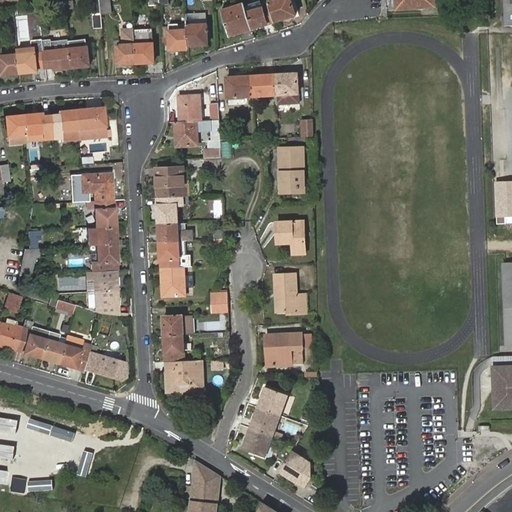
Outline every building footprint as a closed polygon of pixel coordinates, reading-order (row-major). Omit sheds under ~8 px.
[(100,13),(98,0),(90,0),(92,27),(101,26),(100,13)] [(108,0),(98,0),(100,13),(110,12),(108,0)] [(291,0),(268,0),(267,0),(268,4),(273,20),(295,13),(291,0)] [(511,0),(502,0),(504,23),(511,22),(511,0)] [(246,10),(243,2),(220,9),(227,34),(251,26),(246,10)] [(251,26),(273,20),(268,4),(246,10),(251,26)] [(207,42),(205,15),(203,10),(186,11),(186,21),(187,28),(188,44),(207,42)] [(188,44),(187,28),(178,29),(177,21),(168,22),(170,47),(188,46),(188,44)] [(117,62),(135,61),(133,27),(133,26),(121,27),(122,43),(116,44),(117,62)] [(133,27),(135,61),(152,60),(150,26),(133,27)] [(70,65),(68,47),(52,48),(51,35),(40,36),(42,48),(43,64),(51,64),(51,67),(70,65)] [(84,38),(67,39),(68,47),(70,65),(88,64),(86,45),(85,45),(84,38)] [(43,64),(42,48),(16,52),(18,71),(35,67),(35,65),(43,64)] [(0,73),(18,71),(16,52),(0,55),(0,73)] [(274,73),(275,94),(275,102),(297,101),(297,94),(296,72),(274,73)] [(250,74),(251,95),(275,94),(274,73),(250,74)] [(226,96),(251,95),(250,74),(225,75),(226,96)] [(193,119),(200,119),(199,95),(179,96),(179,120),(193,119)] [(210,103),(210,118),(218,118),(217,103),(210,103)] [(75,108),(77,126),(103,124),(102,106),(75,108)] [(50,128),(51,134),(60,134),(59,127),(77,126),(75,108),(56,109),(56,113),(48,114),(50,128)] [(40,110),(23,112),(24,130),(50,128),(48,114),(41,114),(40,110)] [(8,140),(25,139),(24,130),(23,112),(6,114),(8,140)] [(204,158),(220,158),(219,139),(218,124),(218,118),(210,118),(211,139),(208,139),(208,149),(204,149),(204,158)] [(179,120),(174,120),(174,132),(177,132),(178,144),(194,144),(194,124),(193,119),(179,120)] [(301,136),(311,136),(311,121),(301,121),(301,136)] [(218,124),(219,139),(228,138),(228,123),(218,124)] [(224,142),(224,157),(232,156),(231,141),(224,142)] [(277,147),(279,187),(302,186),(301,146),(277,147)] [(27,165),(28,175),(42,174),(41,164),(27,165)] [(0,166),(0,179),(0,180),(9,179),(6,165),(0,166)] [(158,197),(184,196),(184,180),(183,165),(156,167),(158,197)] [(89,200),(111,198),(110,175),(102,175),(101,171),(76,173),(77,190),(88,189),(89,200)] [(511,180),(495,181),(496,217),(511,216),(511,180)] [(159,223),(178,223),(177,202),(184,202),(184,196),(158,197),(159,223)] [(89,209),(90,226),(113,225),(111,198),(89,200),(81,200),(81,209),(89,209)] [(303,220),(276,220),(277,241),(291,241),(291,251),(304,251),(303,220)] [(160,241),(179,241),(178,223),(159,223),(160,241)] [(113,225),(90,226),(91,244),(114,243),(113,225)] [(215,239),(224,239),(224,230),(214,230),(215,239)] [(184,266),(185,266),(185,258),(180,258),(179,241),(160,241),(161,267),(184,266)] [(114,243),(91,244),(92,270),(115,269),(114,243)] [(39,245),(23,246),(19,273),(30,273),(33,257),(37,257),(39,245)] [(511,261),(503,261),(505,344),(511,343),(511,261)] [(184,266),(161,267),(163,295),(182,295),(185,294),(184,266)] [(115,269),(92,270),(85,270),(86,278),(93,278),(94,311),(98,312),(117,314),(117,312),(117,304),(115,269)] [(298,308),(298,312),(306,311),(306,292),(297,292),(296,272),(274,273),(275,292),(279,292),(279,309),(287,309),(298,308)] [(211,293),(211,304),(227,303),(227,292),(211,293)] [(12,301),(13,295),(7,294),(3,307),(17,312),(19,303),(12,301)] [(71,304),(56,299),(54,307),(69,311),(71,304)] [(211,311),(227,311),(227,303),(211,304),(211,311)] [(165,335),(183,335),(193,334),(192,314),(182,315),(164,316),(165,335)] [(29,333),(31,326),(31,321),(23,319),(22,325),(16,349),(40,357),(45,338),(29,333)] [(0,344),(16,349),(22,325),(12,322),(11,326),(0,322),(0,344)] [(45,338),(47,331),(31,326),(29,333),(45,338)] [(63,335),(47,331),(45,338),(61,343),(63,335)] [(310,331),(302,332),(303,343),(311,343),(310,331)] [(269,344),(271,363),(304,362),(303,347),(303,343),(302,332),(266,333),(267,344),(269,344)] [(81,369),(89,343),(63,335),(61,343),(56,362),(81,369)] [(185,361),(183,335),(165,335),(166,361),(185,361)] [(45,338),(40,357),(56,362),(61,343),(45,338)] [(124,361),(87,350),(81,370),(121,381),(126,377),(124,361)] [(511,353),(492,355),(493,363),(511,362),(511,353)] [(201,390),(201,360),(185,361),(166,361),(165,361),(165,369),(167,369),(167,387),(187,387),(187,390),(201,390)] [(226,360),(212,360),(212,369),(225,370),(226,360)] [(511,364),(506,365),(507,388),(493,388),(494,406),(511,405),(511,364)] [(506,365),(492,365),(493,388),(507,388),(506,365)] [(267,385),(245,447),(268,456),(290,394),(267,385)] [(209,425),(215,416),(207,410),(200,419),(209,425)] [(290,449),(277,470),(302,485),(309,475),(308,461),(290,449)] [(216,511),(220,476),(196,460),(189,511),(216,511)] [(277,511),(264,503),(258,511),(277,511)]
